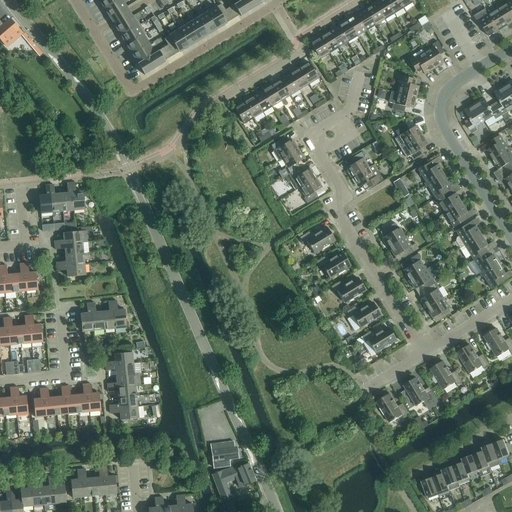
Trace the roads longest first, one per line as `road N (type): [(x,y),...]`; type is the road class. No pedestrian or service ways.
road 1 (residential): [(276,511),(117,147),(7,0)]
road 2 (residential): [(423,351),(331,204),(340,189),(317,150),(346,133),(357,68)]
road 3 (residential): [(279,0),(132,89),(75,0)]
road 4 (residential): [(511,237),(441,120),(447,88),(481,66)]
road 5 (residential): [(0,381),(66,375),(59,316)]
